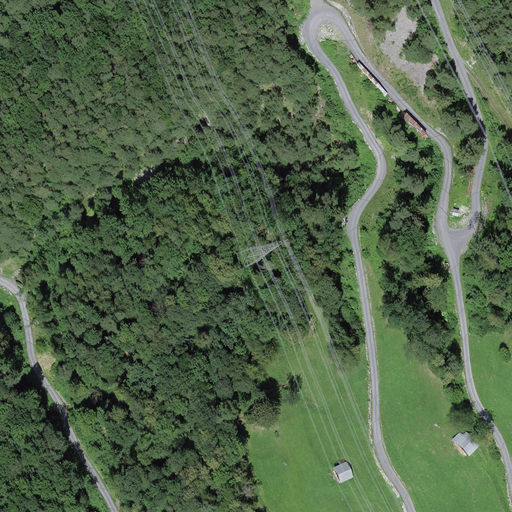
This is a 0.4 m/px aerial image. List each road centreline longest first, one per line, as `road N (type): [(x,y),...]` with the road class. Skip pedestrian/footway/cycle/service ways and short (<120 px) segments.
road 1 (track): [(411,511),(376,449),(353,223),(373,185),(380,145),(309,34),(312,19),(330,12),(360,59),(447,147),(440,219),(453,242)]
road 2 (track): [(0,279),(25,316),(31,358),(119,511)]
road 3 (track): [(453,242),(478,221),(484,141),(435,0)]
road 4 (track): [(511,480),(474,397),(453,242)]
